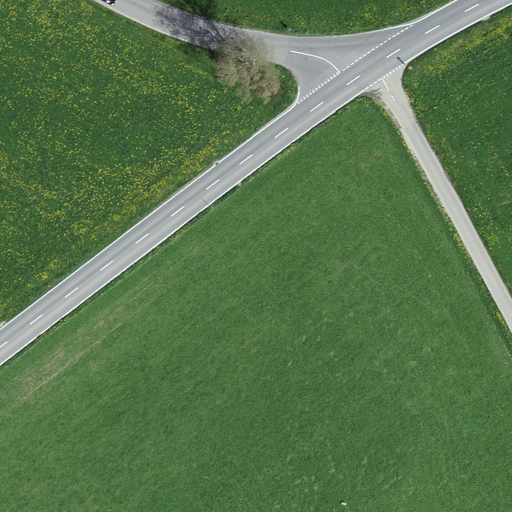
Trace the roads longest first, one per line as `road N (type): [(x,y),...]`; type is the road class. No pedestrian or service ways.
road 1 (secondary): [(349,82),(0,348)]
road 2 (unclassified): [(374,65),(511,316)]
road 3 (unclassified): [(349,82),(322,58),(225,38),(124,0)]
road 4 (secondary): [(486,0),(374,65)]
